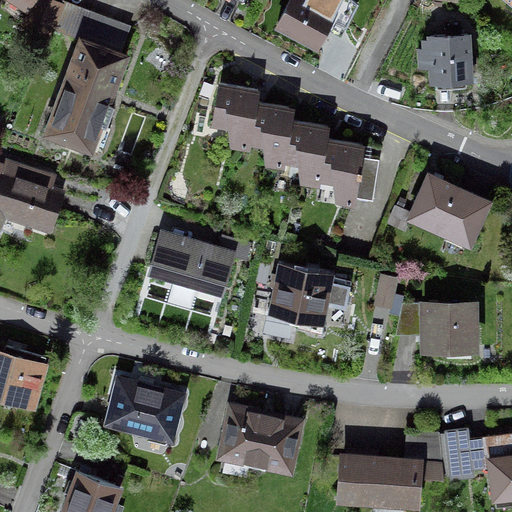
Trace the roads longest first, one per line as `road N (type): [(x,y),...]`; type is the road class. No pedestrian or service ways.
road 1 (residential): [(88,335),(339,389),(511,394)]
road 2 (residential): [(88,335),(214,32)]
road 3 (residential): [(511,168),(352,104),(214,32)]
road 4 (residential): [(22,511),(88,335)]
